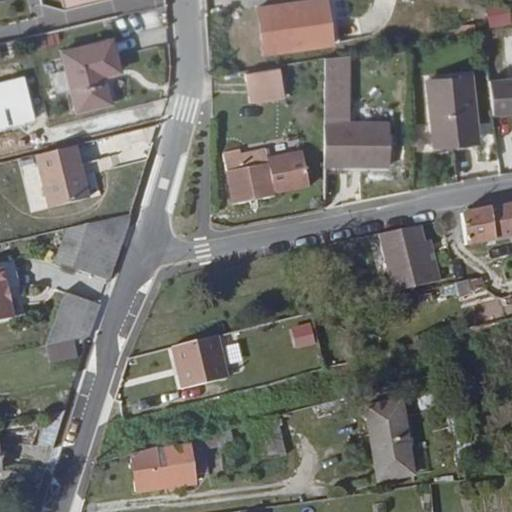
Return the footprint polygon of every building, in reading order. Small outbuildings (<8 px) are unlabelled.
[(335,2),(265,10),(271,57),(341,48),(335,2)] [(104,72),(121,68),(113,37),(62,50),(77,110),(111,100),(104,72)] [(259,105),(294,99),(289,69),(254,75),(259,105)] [(511,80),(494,82),(497,114),(511,112),(511,80)] [(459,137),(480,135),(475,82),(433,86),(439,150),(460,148),(459,137)] [(394,174),(397,130),(331,126),(329,170),(394,174)] [(460,148),(481,146),(480,135),(459,137),(460,148)] [(46,206),(83,195),(69,143),(31,154),(46,206)] [(306,154),(271,161),(269,151),(245,156),(244,152),(227,155),(237,207),(279,198),(278,195),(313,188),(306,154)] [(511,208),(497,211),(501,241),(511,239),(511,208)] [(474,246),(501,241),(497,211),(482,214),(469,217),(469,222),(474,246)] [(112,279),(125,237),(131,213),(67,229),(58,262),(76,268),(112,279)] [(437,267),(432,249),(427,231),(387,239),(401,294),(445,282),(441,266),(437,267)] [(0,321),(19,317),(7,266),(0,267),(0,321)] [(476,292),(473,282),(468,284),(461,285),(464,298),(477,295),(476,292)] [(94,335),(105,302),(69,291),(53,344),(80,339),(94,335)] [(294,349),(314,344),(309,325),(290,330),(294,349)] [(80,339),(53,344),(57,361),(84,356),(80,339)] [(205,390),(242,381),(232,339),(188,350),(193,371),(200,370),(205,390)] [(193,371),(197,392),(205,390),(200,370),(193,371)] [(382,484),(417,478),(402,404),(369,411),(382,484)] [(0,468),(10,467),(6,437),(0,438),(0,468)] [(143,494),(202,486),(197,443),(138,458),(143,494)] [(227,483),(297,474),(295,457),(224,466),(227,483)]
